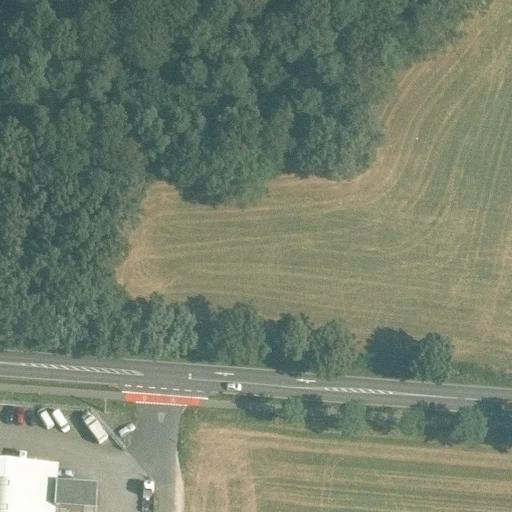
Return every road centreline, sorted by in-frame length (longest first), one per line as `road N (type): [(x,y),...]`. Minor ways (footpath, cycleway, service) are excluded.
road 1 (secondary): [(511,420),(165,393)]
road 2 (secondary): [(165,393),(0,381)]
